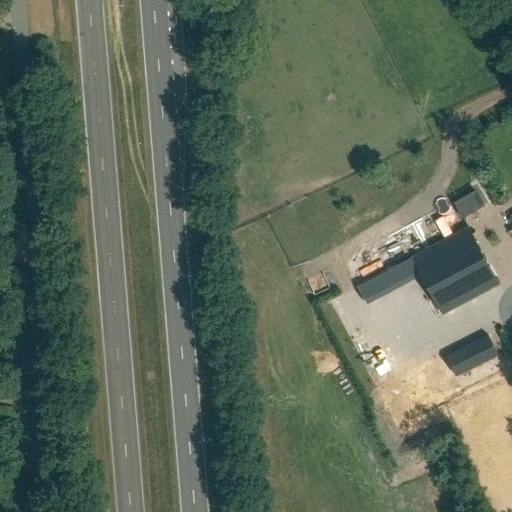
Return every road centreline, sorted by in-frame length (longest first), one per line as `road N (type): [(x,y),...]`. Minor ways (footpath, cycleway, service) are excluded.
road 1 (primary): [(89,0),(130,511)]
road 2 (primary): [(193,511),(153,0)]
